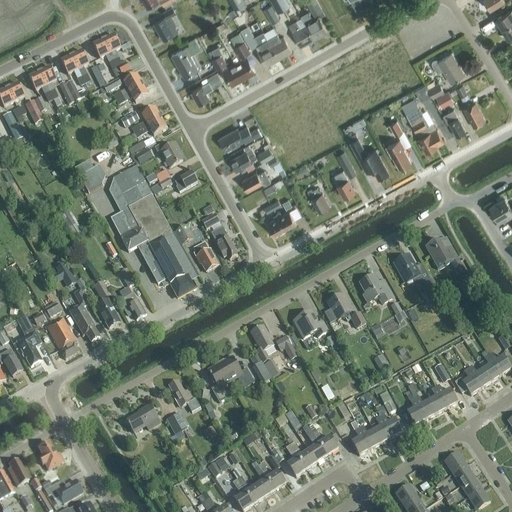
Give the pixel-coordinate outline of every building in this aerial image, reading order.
[(139,0),(140,1),(141,0),(142,0),(147,9),(159,3),(158,2),(160,1),(164,7),(172,3),(174,1),(175,0),(139,0)] [(228,0),(234,10),(246,4),(243,0),(228,0)] [(286,0),(270,0),(278,14),(290,7),(286,0)] [(304,0),(314,16),(322,11),(315,0),(304,0)] [(350,0),(355,9),(356,10),(357,10),(358,11),(359,11),(360,11),(361,11),(373,3),(372,0),(350,0)] [(483,0),(490,11),(505,2),(503,0),(483,0)] [(165,18),(154,24),(158,32),(160,35),(159,37),(160,40),(163,40),(163,42),(174,35),(176,34),(178,33),(175,28),(175,27),(175,26),(176,26),(175,24),(171,17),(174,15),(175,15),(175,14),(176,14),(175,13),(172,8),(174,7),(172,3),(164,7),(167,11),(164,13),(167,19),(165,20),(165,18)] [(279,20),(271,6),(264,10),(272,24),(279,20)] [(511,24),(511,10),(511,11),(496,20),(502,30),(511,24)] [(233,11),(228,14),(231,19),(236,16),(233,11)] [(306,26),(314,41),(327,33),(319,19),(313,21),(308,13),(301,17),(306,26)] [(293,33),(292,33),(301,48),(314,41),(306,26),(301,29),(297,22),(289,26),(293,33)] [(511,24),(502,30),(508,40),(511,37),(511,24)] [(240,32),(251,51),(259,46),(248,27),(240,32)] [(239,33),(230,39),(242,61),(235,65),(241,75),(244,80),(255,73),(247,58),(246,59),(244,56),(250,53),(239,33)] [(268,40),(279,60),(292,53),(284,38),(280,40),(277,35),(268,40)] [(115,36),(104,42),(119,71),(120,71),(122,75),(130,71),(127,64),(125,62),(121,64),(116,53),(121,50),(115,36)] [(201,51),(194,40),(188,44),(189,46),(172,56),(178,67),(180,66),(186,77),(198,70),(190,57),(201,51)] [(257,53),(266,68),(279,60),(268,40),(258,45),(261,51),(257,53)] [(393,40),(364,55),(372,70),(401,54),(393,40)] [(114,74),(119,71),(104,42),(94,47),(100,60),(106,58),(113,72),(114,74)] [(218,47),(208,53),(209,56),(218,71),(223,68),(224,68),(225,70),(224,71),(232,86),(239,83),(244,80),(241,75),(235,65),(233,66),(229,68),(221,55),(222,55),(219,49),(218,48),(218,47)] [(83,52),(72,58),(87,85),(91,83),(87,75),(87,76),(83,69),(90,66),(83,52)] [(432,64),(433,65),(438,74),(443,71),(451,84),(462,77),(456,66),(458,65),(451,54),(438,62),(437,61),(435,61),(433,62),(432,64)] [(72,58),(62,63),(69,77),(74,74),(81,88),(87,85),(72,58)] [(359,92),(363,89),(358,78),(366,74),(359,60),(330,74),(338,90),(354,82),(359,92)] [(96,66),(91,69),(101,86),(106,84),(96,66)] [(52,85),(57,82),(51,69),(40,74),(54,101),(57,108),(62,105),(52,85)] [(48,104),(54,101),(40,74),(30,79),(36,93),(41,90),(48,104)] [(202,86),(192,92),(199,105),(209,99),(206,94),(213,90),(223,84),(217,74),(210,77),(201,82),(204,87),(203,87),(202,86)] [(116,102),(143,87),(137,77),(124,84),(127,90),(121,93),(120,93),(113,97),(116,102)] [(302,109),(331,93),(323,79),(294,94),(302,109)] [(118,80),(105,88),(108,95),(122,87),(118,80)] [(72,82),(67,85),(75,101),(76,103),(81,101),(72,82)] [(66,83),(59,86),(68,104),(69,106),(76,103),(75,101),(67,85),(66,83)] [(439,84),(429,89),(428,90),(433,99),(444,93),(439,84)] [(19,85),(8,90),(15,104),(26,98),(19,85)] [(463,86),(456,89),(461,98),(467,95),(463,86)] [(133,99),(133,100),(136,105),(149,97),(143,87),(116,102),(119,107),(133,99)] [(8,90),(0,94),(0,99),(5,109),(15,104),(8,90)] [(454,102),(448,92),(436,99),(441,109),(454,102)] [(267,128),(296,113),(288,98),(259,113),(267,128)] [(42,113),(47,111),(41,99),(36,102),(42,113)] [(401,107),(407,116),(416,134),(417,134),(420,139),(418,140),(419,143),(418,143),(420,147),(422,147),(426,154),(438,147),(438,146),(444,143),(437,130),(436,130),(433,124),(429,126),(425,119),(414,100),(401,107)] [(36,102),(26,106),(36,126),(45,122),(36,102)] [(473,128),(485,122),(475,103),(463,110),(473,128)] [(23,108),(18,110),(22,118),(27,115),(23,108)] [(121,117),(136,112),(135,108),(120,113),(121,117)] [(22,118),(18,110),(13,113),(17,121),(22,118)] [(135,135),(148,127),(161,120),(156,110),(142,117),(146,123),(133,130),(135,135)] [(449,123),(457,137),(466,133),(453,110),(443,116),(447,124),(449,123)] [(15,144),(23,140),(11,114),(3,118),(15,144)] [(137,114),(122,122),(126,129),(140,121),(137,114)] [(148,127),(135,135),(138,140),(151,133),(154,138),(167,130),(161,120),(148,127)] [(395,137),(403,133),(397,122),(389,126),(395,137)] [(218,140),(225,152),(244,142),(245,144),(253,140),(255,140),(255,141),(263,136),(259,128),(250,133),(247,127),(238,132),(237,130),(218,140)] [(15,150),(9,138),(0,143),(0,152),(2,157),(15,150)] [(372,168),(378,180),(389,175),(376,151),(366,156),(365,154),(367,153),(359,139),(351,143),(359,157),(361,156),(368,170),(372,168)] [(392,159),(393,158),(399,169),(411,163),(403,149),(404,149),(400,141),(386,149),(392,159)] [(274,146),(286,166),(293,162),(281,142),(274,146)] [(140,164),(154,157),(146,143),(130,151),(132,156),(135,155),(140,164)] [(161,153),(163,157),(170,170),(183,163),(177,153),(179,152),(175,145),(169,149),(166,143),(155,150),(158,155),(161,153)] [(274,157),(268,148),(257,155),(263,164),(273,158),(274,157)] [(251,161),(256,159),(251,149),(245,152),(230,161),(236,172),(252,163),(251,161)] [(343,167),(350,164),(344,153),(337,157),(343,167)] [(275,157),(267,162),(270,168),(279,163),(275,157)] [(90,196),(104,188),(89,162),(75,170),(90,196)] [(174,237),(173,238),(151,199),(153,199),(137,170),(114,182),(109,195),(121,216),(111,221),(123,244),(129,255),(138,250),(158,286),(168,281),(178,300),(196,290),(188,277),(195,273),(174,237)] [(156,174),(159,182),(170,177),(167,170),(156,174)] [(345,199),(355,193),(343,171),(335,176),(340,185),(338,186),(345,199)] [(242,182),(248,192),(262,184),(264,187),(271,183),(265,172),(258,175),(257,174),(242,182)] [(192,175),(181,181),(175,184),(178,188),(176,189),(180,195),(186,191),(198,185),(192,175)] [(158,182),(155,176),(149,179),(147,181),(150,186),(158,182)] [(169,180),(159,185),(162,191),(172,185),(169,180)] [(319,213),(330,207),(322,194),(321,195),(317,189),(313,191),(311,189),(307,192),(319,213)] [(258,200),(263,208),(271,203),(267,196),(258,200)] [(505,199),(490,208),(497,221),(509,214),(511,218),(511,219),(509,221),(511,225),(511,208),(511,209),(505,199)] [(279,201),(272,205),(275,210),(282,206),(279,201)] [(275,210),(272,205),(265,209),(267,214),(275,210)] [(285,231),(297,225),(290,212),(282,216),(281,213),(277,215),(279,218),(278,218),(285,231)] [(68,213),(61,217),(70,230),(75,238),(82,234),(76,226),(71,217),(68,213)] [(220,224),(215,216),(202,223),(207,232),(220,224)] [(274,237),(285,231),(278,218),(276,216),(274,217),(275,220),(267,224),(274,237)] [(183,246),(194,240),(187,227),(176,234),(183,246)] [(230,262),(238,258),(235,252),(236,252),(228,238),(228,239),(223,229),(212,235),(217,244),(216,245),(224,259),(228,258),(230,262)] [(447,256),(439,242),(425,249),(435,266),(442,262),(445,268),(451,265),(459,279),(466,275),(454,252),(447,256)] [(205,244),(203,245),(194,250),(198,258),(196,259),(200,267),(202,266),(207,274),(218,268),(214,260),(215,259),(211,251),(209,252),(205,244)] [(111,245),(107,247),(113,259),(117,256),(111,245)] [(399,264),(395,267),(403,281),(405,284),(406,284),(406,283),(407,285),(416,280),(417,279),(417,280),(419,282),(419,283),(420,284),(428,297),(428,298),(432,296),(434,300),(440,297),(438,293),(429,278),(428,278),(427,279),(422,281),(422,280),(421,278),(420,277),(419,276),(409,258),(399,264)] [(65,265),(57,270),(61,278),(63,277),(67,284),(74,280),(65,265)] [(129,289),(137,285),(128,270),(121,275),(129,289)] [(381,290),(374,278),(360,286),(366,297),(364,298),(368,306),(379,300),(382,307),(394,300),(386,287),(381,290)] [(83,280),(77,283),(81,290),(86,287),(83,280)] [(468,282),(461,286),(467,297),(474,293),(468,282)] [(112,298),(104,284),(95,289),(103,303),(112,298)] [(84,338),(87,337),(92,344),(100,339),(94,329),(95,329),(86,314),(83,309),(89,306),(82,292),(75,296),(81,307),(70,314),(74,321),(74,322),(84,338)] [(129,318),(133,316),(137,322),(147,317),(138,303),(133,294),(123,300),(128,309),(125,310),(124,312),(128,317),(129,318)] [(331,311),(324,315),(330,326),(337,322),(338,323),(347,318),(349,322),(351,320),(357,330),(365,325),(360,315),(353,318),(351,315),(352,315),(342,296),(327,305),(331,311)] [(103,321),(104,321),(109,331),(121,324),(112,310),(108,303),(95,310),(100,318),(101,318),(103,321)] [(46,310),(51,319),(62,313),(57,304),(46,310)] [(397,304),(391,308),(392,310),(396,317),(403,313),(398,305),(397,304)] [(318,326),(311,314),(297,322),(303,332),(299,334),(303,341),(315,334),(318,339),(328,334),(323,324),(318,326)] [(42,315),(33,319),(38,327),(46,322),(42,315)] [(27,318),(17,324),(26,340),(18,344),(24,356),(23,358),(24,359),(26,360),(31,369),(34,367),(36,368),(39,366),(40,364),(42,363),(35,349),(42,345),(35,334),(27,318)] [(68,349),(73,358),(80,354),(75,345),(77,344),(63,320),(55,325),(61,335),(69,349),(68,349)] [(47,329),(66,362),(73,358),(68,349),(69,349),(61,335),(55,325),(47,329)] [(371,330),(373,334),(380,330),(381,329),(379,325),(371,330)] [(269,338),(264,328),(251,335),(260,351),(257,353),(264,365),(270,362),(265,353),(274,348),(268,338),(269,338)] [(380,330),(373,334),(377,341),(384,337),(381,332),(380,330)] [(0,334),(0,342),(2,347),(10,343),(4,332),(0,334)] [(332,337),(326,340),(334,354),(340,350),(332,337)] [(510,345),(506,337),(499,340),(504,349),(510,345)] [(291,347),(286,338),(276,344),(281,353),(284,351),(290,361),(297,357),(291,347)] [(402,348),(397,351),(401,357),(405,354),(402,348)] [(5,364),(13,379),(23,374),(15,359),(11,352),(0,357),(0,363),(1,366),(5,364)] [(501,378),(511,371),(503,358),(497,363),(492,355),(488,357),(501,378)] [(258,356),(250,360),(255,367),(262,363),(258,356)] [(340,356),(333,359),(338,368),(345,364),(340,356)] [(489,368),(483,372),(491,385),(501,378),(488,357),(484,360),(489,368)] [(232,358),(220,365),(231,384),(238,380),(244,391),(255,384),(247,371),(241,374),(232,358)] [(264,367),(272,381),(281,376),(273,362),(264,367)] [(264,367),(262,364),(253,369),(263,387),(272,381),(264,367)] [(225,388),(231,384),(220,365),(208,372),(217,388),(212,391),(220,405),(231,399),(225,388)] [(444,384),(450,381),(444,370),(442,367),(435,370),(437,373),(437,374),(444,384)] [(471,368),(468,370),(481,391),(491,385),(483,372),(476,376),(471,368)] [(469,381),(463,385),(460,381),(455,385),(462,395),(467,392),(471,398),(481,391),(468,370),(464,373),(469,381)] [(176,384),(169,388),(173,396),(172,396),(177,404),(178,404),(182,410),(187,407),(191,413),(192,415),(200,410),(201,410),(196,401),(196,400),(196,401),(193,402),(188,393),(185,394),(183,391),(178,383),(176,384)] [(328,385),(322,388),(328,401),(334,398),(328,385)] [(435,390),(447,411),(458,405),(450,391),(444,395),(440,387),(435,390)] [(436,399),(429,403),(436,417),(447,411),(435,390),(431,392),(436,399)] [(387,395),(380,399),(389,415),(396,412),(387,395)] [(407,414),(407,415),(415,428),(426,422),(414,401),(411,396),(411,395),(407,397),(414,411),(407,414)] [(418,399),(414,401),(426,422),(436,417),(429,403),(423,406),(418,399)] [(210,406),(205,408),(209,415),(214,413),(210,406)] [(311,418),(316,416),(312,406),(307,408),(311,418)] [(143,413),(127,422),(134,435),(147,428),(149,432),(161,426),(150,407),(142,411),(143,413)] [(294,411),(286,413),(292,428),(299,425),(294,411)] [(172,438),(176,447),(186,441),(182,432),(188,429),(180,412),(167,419),(176,436),(172,438)] [(392,441),(403,435),(395,421),(388,425),(384,417),(380,419),(392,441)] [(380,429),(374,433),(381,446),(392,441),(380,419),(376,421),(380,429)] [(213,426),(207,429),(211,438),(217,435),(213,426)] [(363,428),(359,430),(370,452),(381,446),(374,433),(367,436),(363,428)] [(316,430),(311,433),(316,441),(317,441),(320,445),(319,446),(328,458),(339,451),(330,439),(324,443),(316,430)] [(352,444),(359,458),(370,452),(359,430),(354,433),(359,441),(352,444)] [(316,441),(311,433),(307,436),(312,443),(316,441)] [(218,437),(211,441),(215,446),(221,442),(218,437)] [(316,448),(309,453),(317,465),(328,458),(319,446),(320,445),(317,441),(316,441),(312,443),(316,448)] [(49,444),(38,450),(43,458),(39,460),(42,467),(44,466),(48,472),(64,463),(59,454),(56,456),(49,444)] [(317,465),(309,453),(303,457),(295,444),(291,447),(290,447),(298,460),(307,472),(317,465)] [(286,450),(295,462),(288,467),(296,479),(307,472),(290,447),(286,450)] [(271,453),(272,455),(274,459),(279,466),(284,462),(276,450),(271,453)] [(466,467),(458,455),(445,464),(453,476),(466,467)] [(274,459),(269,462),(274,470),(276,473),(281,469),(279,466),(274,459)] [(8,471),(18,488),(29,481),(18,461),(9,466),(11,469),(8,471)] [(204,461),(199,464),(202,469),(208,466),(204,461)] [(223,476),(215,464),(208,469),(215,480),(223,476)] [(263,465),(258,468),(264,476),(268,473),(263,465)] [(474,479),(466,467),(453,476),(461,488),(474,479)] [(258,468),(255,470),(260,478),(264,476),(258,468)] [(0,502),(15,494),(3,473),(0,473),(0,502)] [(268,473),(264,476),(267,481),(275,493),(286,486),(278,473),(271,478),(268,473)] [(263,483),(256,488),(265,500),(275,493),(267,481),(264,476),(260,478),(263,483)] [(247,487),(242,479),(237,482),(243,490),(247,487)] [(482,491),(474,479),(461,488),(468,500),(482,491)] [(36,480),(31,483),(35,491),(41,488),(36,480)] [(50,482),(42,486),(45,491),(51,488),(52,487),(53,487),(52,486),(50,482)] [(83,495),(75,482),(61,490),(58,484),(45,492),(48,498),(51,496),(54,501),(59,498),(63,506),(83,495)] [(239,492),(243,490),(237,482),(234,484),(239,492)] [(426,484),(420,488),(423,494),(430,490),(426,484)] [(250,491),(247,487),(243,490),(246,494),(254,507),(265,500),(256,488),(250,491)] [(417,500),(409,487),(395,496),(403,509),(417,500)] [(246,494),(243,490),(239,492),(242,497),(235,502),(241,511),(246,511),(254,507),(246,494)] [(40,491),(36,493),(47,511),(52,511),(53,511),(40,491)] [(477,511),(490,504),(482,491),(468,500),(476,511),(477,511)] [(21,500),(27,511),(28,511),(33,509),(31,506),(32,506),(26,497),(21,500)] [(211,511),(216,508),(211,500),(206,503),(211,511)] [(403,509),(405,511),(424,511),(425,511),(417,500),(403,509)] [(212,511),(211,511),(206,503),(202,505),(206,511),(212,511)]
